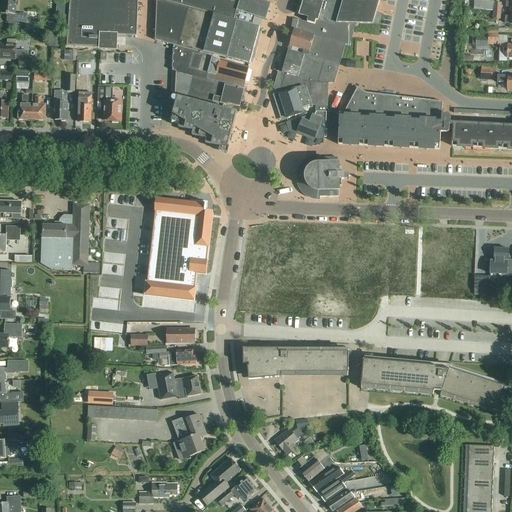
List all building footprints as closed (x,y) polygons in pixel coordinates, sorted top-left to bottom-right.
[(2,0),(1,14),(6,15),(6,16),(7,16),(7,21),(9,24),(13,24),(13,27),(20,27),(20,25),(26,26),(27,15),(21,14),(21,16),(15,15),(16,0),(2,0)] [(70,0),(67,46),(99,47),(104,48),(104,50),(117,51),(117,36),(118,36),(137,37),(138,0),(70,0)] [(156,0),(155,41),(174,46),(227,61),(227,59),(250,65),(260,28),(239,22),(234,21),(189,8),(158,0),(156,0)] [(158,0),(189,8),(191,0),(158,0)] [(191,0),(189,8),(234,21),(239,0),(191,0)] [(239,0),(234,21),(239,22),(242,13),(266,20),(271,3),(259,0),(239,0)] [(308,18),(307,23),(315,25),(316,21),(335,27),(336,24),(356,24),(372,25),(379,1),(376,1),(376,0),(372,0),(303,0),(299,16),(308,18)] [(493,11),(501,12),(501,4),(494,3),(494,2),(474,0),(473,10),(493,12),(493,11)] [(493,11),(493,12),(492,19),(500,20),(501,12),(493,11)] [(290,47),(289,51),(307,56),(339,66),(345,46),(348,47),(348,36),(349,25),(356,25),(356,24),(336,24),(335,27),(316,21),(315,25),(307,23),(297,20),(297,21),(298,21),(295,31),(294,31),(289,47),(290,47)] [(511,45),(507,45),(507,37),(499,37),(499,36),(488,36),(488,46),(498,46),(498,51),(502,51),(502,52),(507,52),(506,59),(511,59),(511,45)] [(475,50),(487,51),(487,37),(475,37),(475,38),(472,37),(471,46),(475,46),(475,50)] [(49,39),(49,47),(62,48),(62,39),(49,39)] [(0,44),(0,58),(14,59),(19,59),(19,68),(32,68),(33,59),(28,59),(28,52),(14,52),(14,40),(6,40),(6,45),(0,44)] [(173,71),(243,90),(249,68),(226,62),(227,61),(174,46),(174,48),(173,71)] [(70,61),(76,61),(76,51),(66,51),(66,57),(70,57),(70,61)] [(307,56),(289,51),(288,51),(282,73),(285,74),(283,81),(328,84),(334,84),(339,66),(307,56)] [(481,57),(462,56),(462,65),(473,66),(473,65),(481,65),(481,57)] [(481,68),(480,81),(494,81),(495,68),(481,68)] [(172,71),(171,95),(237,113),(243,90),(173,71),(172,71)] [(16,84),(28,84),(29,72),(17,72),(16,84)] [(42,73),(42,81),(52,82),(52,74),(42,73)] [(66,92),(75,92),(75,76),(66,76),(66,92)] [(511,90),(511,76),(507,76),(507,77),(497,76),(497,83),(506,84),(506,90),(511,90)] [(279,95),(287,119),(303,114),(304,117),(315,114),(315,107),(327,107),(328,84),(283,81),(279,95)] [(98,89),(97,102),(105,102),(104,121),(112,122),(111,124),(117,124),(117,122),(121,122),(122,103),(112,102),(113,89),(106,89),(98,89)] [(452,123),(451,123),(450,123),(450,119),(450,118),(449,116),(448,116),(444,116),(442,115),(442,103),(367,94),(357,89),(342,117),(339,117),(339,122),(330,138),(338,139),(338,145),(439,150),(440,134),(444,134),(447,134),(448,134),(449,133),(449,132),(449,126),(452,127),(452,123)] [(54,121),(67,121),(68,111),(69,111),(69,105),(68,105),(68,103),(62,103),(63,91),(55,91),(54,121)] [(0,118),(8,119),(8,103),(3,103),(3,94),(0,94),(0,118)] [(31,121),(32,104),(28,104),(28,96),(23,96),(22,104),(18,104),(18,120),(31,121)] [(32,104),(31,121),(45,121),(45,105),(41,105),(41,97),(36,97),(36,105),(32,104)] [(228,148),(237,114),(212,107),(212,106),(178,97),(178,98),(171,122),(186,126),(185,130),(199,134),(198,138),(213,142),(212,146),(220,148),(221,146),(228,148)] [(78,123),(91,123),(91,107),(86,107),(86,101),(80,101),(80,107),(79,107),(78,123)] [(304,117),(288,123),(290,130),(315,140),(323,140),(324,130),(326,130),(327,107),(315,107),(315,114),(304,117)] [(511,126),(452,123),(452,127),(453,127),(452,147),(511,150),(511,126)] [(299,168),(297,173),(296,179),(297,185),(300,191),(304,195),(308,199),(310,199),(314,201),(320,201),(320,198),(339,197),(339,181),(347,180),(347,174),(338,175),(338,159),(318,159),(318,155),(312,156),(307,159),(302,163),(299,168)] [(12,199),(0,198),(0,219),(21,220),(21,215),(22,215),(23,204),(12,203),(12,199)] [(147,282),(145,296),(194,302),(194,301),(196,288),(195,288),(197,274),(206,275),(207,261),(212,218),(212,216),(213,212),(212,212),(206,211),(207,204),(205,204),(156,199),(154,212),(155,213),(147,282)] [(111,218),(120,218),(121,245),(135,245),(135,232),(129,232),(129,204),(111,204),(111,218)] [(42,238),(41,257),(41,264),(50,265),(50,270),(72,271),(72,266),(83,266),(83,274),(99,274),(99,264),(88,264),(90,206),(74,205),(73,216),(64,216),(60,221),(60,223),(55,223),(55,226),(44,226),(43,238),(42,238)] [(23,234),(31,234),(31,223),(23,223),(23,234)] [(0,253),(5,253),(6,241),(20,242),(20,227),(6,227),(6,236),(0,236),(0,253)] [(255,231),(250,306),(271,307),(271,312),(352,317),(353,312),(376,313),(380,239),(255,231)] [(396,243),(396,256),(413,256),(413,243),(396,243)] [(424,244),(423,266),(447,266),(447,245),(424,244)] [(509,250),(494,249),(494,260),(490,260),(490,275),(491,272),(499,273),(499,276),(511,276),(511,260),(508,260),(509,250)] [(10,311),(11,287),(12,287),(13,279),(11,279),(11,271),(0,270),(0,311),(1,312),(0,320),(15,320),(16,311),(10,311)] [(144,285),(145,275),(137,274),(136,283),(144,285)] [(474,277),(474,291),(482,291),(483,277),(481,277),(474,277)] [(172,313),(180,313),(180,318),(196,318),(196,304),(173,303),(172,313)] [(39,306),(39,314),(49,314),(49,306),(39,306)] [(4,336),(0,335),(0,348),(8,349),(9,339),(22,339),(22,325),(4,325),(4,336)] [(184,330),(167,330),(167,344),(184,344),(184,343),(194,343),(194,337),(196,337),(196,332),(194,332),(194,331),(184,331),(184,330)] [(131,336),(131,347),(148,347),(148,336),(131,336)] [(166,346),(146,348),(146,355),(157,354),(159,354),(160,360),(169,359),(170,367),(176,366),(195,365),(195,364),(197,362),(197,358),(195,356),(195,355),(193,355),(193,351),(175,352),(167,353),(166,346)] [(348,365),(348,353),(322,353),(322,349),(250,349),(246,349),(247,365),(249,365),(249,367),(247,367),(248,376),(262,376),(262,380),(282,378),(282,376),(284,376),(348,373),(348,365)] [(361,385),(434,392),(434,391),(441,392),(441,393),(497,411),(505,387),(449,369),(448,370),(436,369),(436,367),(363,360),(361,385)] [(8,369),(0,369),(0,382),(5,382),(4,375),(14,374),(28,373),(28,362),(8,361),(8,369)] [(160,400),(179,397),(179,400),(187,398),(187,397),(201,395),(198,377),(174,381),(173,373),(156,376),(160,400)] [(5,382),(0,382),(0,403),(23,402),(23,401),(23,394),(23,393),(11,393),(11,394),(5,395),(5,382)] [(112,393),(89,392),(88,405),(111,406),(112,393)] [(14,413),(18,414),(18,403),(3,404),(3,412),(0,412),(0,425),(5,425),(5,427),(15,427),(14,413)] [(31,411),(31,403),(22,404),(23,411),(31,411)] [(157,411),(95,407),(88,407),(88,419),(157,423),(157,411)] [(188,416),(172,423),(179,443),(174,445),(176,450),(177,453),(180,461),(205,452),(200,438),(207,436),(199,415),(189,419),(188,416)] [(298,429),(308,427),(306,420),(297,422),(298,429)] [(95,442),(96,426),(87,425),(87,442),(95,442)] [(275,441),(288,456),(297,448),(294,444),(298,441),(289,429),(275,441)] [(5,442),(5,441),(0,441),(0,459),(6,459),(6,456),(10,456),(10,449),(13,449),(13,450),(27,449),(27,443),(25,443),(24,436),(19,436),(19,434),(8,435),(8,442),(5,442)] [(310,451),(316,446),(315,445),(313,442),(310,438),(303,443),(305,445),(299,450),(302,454),(308,449),(310,451)] [(469,446),(466,511),(491,511),(494,447),(469,446)] [(114,449),(111,455),(119,460),(123,454),(114,449)] [(301,474),(309,482),(324,470),(325,471),(334,464),(328,456),(319,464),(316,460),(307,467),(308,468),(301,474)] [(8,458),(9,468),(22,466),(22,459),(9,461),(9,457),(8,458)] [(241,471),(231,459),(210,476),(215,482),(198,496),(207,507),(216,500),(224,493),(229,488),(226,484),(241,471)] [(316,494),(344,475),(338,467),(326,475),(325,473),(309,484),(316,494)] [(355,476),(351,471),(339,480),(318,494),(325,503),(346,489),(343,485),(355,476)] [(379,484),(378,477),(352,480),(353,486),(379,484)] [(224,493),(216,500),(222,507),(234,496),(237,498),(242,494),(247,501),(258,491),(247,478),(230,492),(228,489),(229,488),(224,493)] [(71,492),(78,492),(78,483),(68,483),(68,489),(71,489),(71,492)] [(152,484),(152,493),(148,493),(139,493),(140,505),(153,505),(153,498),(169,498),(169,496),(177,496),(177,485),(166,485),(166,484),(152,484)] [(397,487),(389,488),(390,497),(398,496),(397,487)] [(331,511),(334,511),(355,498),(348,490),(326,504),(331,511)] [(21,511),(20,497),(6,498),(7,504),(0,504),(0,511),(21,511)] [(356,499),(336,511),(357,511),(363,508),(356,499)] [(385,500),(385,503),(381,504),(381,508),(398,506),(397,499),(385,500)] [(251,510),(252,511),(266,511),(271,508),(263,500),(251,510)] [(123,503),(123,505),(121,505),(121,511),(123,511),(135,511),(136,511),(136,503),(123,503)]
